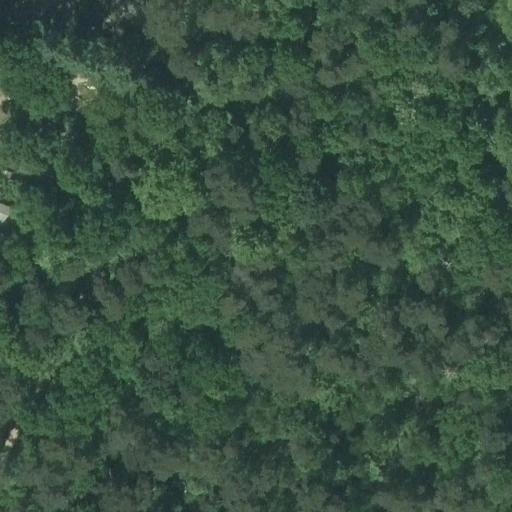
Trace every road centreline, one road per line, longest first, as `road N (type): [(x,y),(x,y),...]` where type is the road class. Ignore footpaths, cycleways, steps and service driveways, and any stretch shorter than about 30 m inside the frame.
road 1 (track): [(239,0),(179,96),(0,472)]
road 2 (track): [(0,15),(150,68)]
